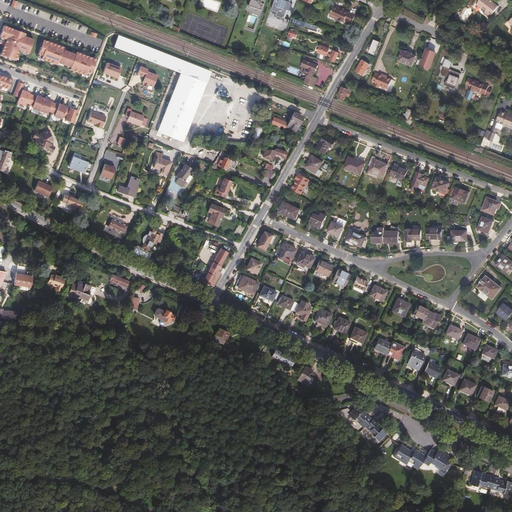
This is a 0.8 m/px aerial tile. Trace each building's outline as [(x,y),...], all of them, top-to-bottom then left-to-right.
[(251,0),(252,1),(249,0),(247,0),(245,6),(258,11),(260,4),(261,5),(262,0),(251,0)] [(291,2),(292,0),(276,0),(273,10),(278,12),(277,16),(286,19),(289,10),(290,11),(293,3),(291,2)] [(477,1),(475,4),(480,9),(479,10),(478,11),(487,18),(495,7),(487,0),(477,0),(477,1)] [(332,7),(328,15),(336,19),(336,20),(342,23),(342,21),(349,25),(353,16),(332,7)] [(313,31),(315,26),(291,18),(290,23),(304,28),(303,31),(307,32),(308,29),(313,31)] [(17,51),(27,54),(32,41),(23,37),(24,34),(2,26),(0,32),(0,45),(3,46),(0,52),(0,56),(14,61),(17,51)] [(374,51),(379,39),(373,36),(368,49),(374,51)] [(181,143),(208,73),(161,55),(116,37),(112,48),(117,50),(130,55),(136,58),(150,64),(156,66),(162,68),(171,72),(177,75),(155,133),(181,143)] [(88,78),(94,61),(71,52),(71,54),(64,52),(65,50),(42,41),(36,58),(53,65),(54,63),(56,64),(69,68),(71,69),(70,71),(88,78)] [(334,52),(331,56),(327,54),(329,50),(329,49),(323,47),(319,46),(317,53),(326,57),(327,56),(330,58),(329,61),(333,63),(338,55),(334,52)] [(432,69),(438,52),(427,48),(421,65),(432,69)] [(405,54),(406,53),(400,50),(400,51),(396,50),(392,60),(405,66),(407,63),(408,63),(411,58),(409,57),(410,56),(405,54)] [(362,75),(369,63),(362,59),(355,71),(362,75)] [(120,68),(105,62),(100,73),(116,79),(120,68)] [(302,84),(312,88),(315,81),(312,79),(314,74),(317,68),(303,62),(300,68),(304,69),(302,75),(306,77),(302,84)] [(453,71),(454,70),(442,65),(438,74),(450,79),(449,80),(455,82),(458,73),(453,71)] [(141,67),(137,75),(144,78),(147,70),(141,67)] [(144,78),(141,85),(153,90),(158,78),(146,73),(144,78)] [(381,77),(382,75),(378,74),(377,75),(373,74),(370,82),(373,84),(372,87),(376,89),(377,87),(386,90),(386,89),(390,80),(385,78),(381,77)] [(0,91),(5,94),(11,79),(1,75),(0,75),(0,91)] [(483,95),(487,85),(482,83),(481,83),(474,81),(475,80),(470,79),(466,89),(471,92),(472,90),(483,95)] [(341,86),(337,98),(338,99),(337,101),(341,102),(344,96),(348,98),(351,90),(349,89),(343,87),(341,86)] [(24,104),(28,105),(31,96),(28,94),(20,91),(18,96),(16,103),(23,106),(24,104)] [(38,112),(43,99),(35,96),(35,97),(31,96),(28,105),(31,106),(31,109),(38,112)] [(47,112),(50,113),(54,104),(50,103),(50,102),(43,99),(38,112),(46,114),(47,112)] [(65,108),(65,107),(57,105),(54,104),(50,113),(54,115),(53,117),(60,120),(61,118),(65,108)] [(72,124),(76,112),(69,109),(68,109),(65,108),(61,118),(65,119),(64,121),(72,124)] [(404,109),(401,117),(403,118),(401,122),(407,125),(409,120),(410,121),(412,116),(407,114),(408,111),(404,109)] [(511,117),(506,116),(507,114),(498,111),(494,122),(511,129),(511,117)] [(100,131),(104,119),(90,113),(86,123),(93,126),(93,128),(100,131)] [(141,119),(142,118),(129,114),(127,118),(125,122),(138,127),(139,126),(142,128),(145,120),(141,119)] [(290,116),(286,123),(295,127),(297,124),(296,124),(297,120),(290,116)] [(284,131),(284,130),(286,126),(285,125),(273,119),(269,125),(278,130),(284,131)] [(286,126),(284,130),(288,132),(292,134),(295,127),(286,123),(285,125),(286,126)] [(51,148),(49,146),(48,146),(48,144),(51,139),(46,130),(36,135),(33,133),(31,137),(34,139),(33,143),(37,145),(37,146),(50,153),(52,150),(51,148)] [(331,149),(334,144),(324,137),(316,150),(324,155),(329,148),(331,149)] [(0,171),(3,173),(10,155),(1,152),(3,146),(0,145),(0,171)] [(279,158),(282,159),(284,153),(269,149),(269,150),(265,150),(264,151),(263,151),(262,156),(263,158),(268,160),(268,158),(270,158),(271,158),(271,157),(272,157),(271,157),(271,154),(279,156),(279,158)] [(359,172),(363,162),(347,155),(343,166),(359,172)] [(316,170),(320,163),(309,156),(303,167),(311,173),(313,174),(316,170)] [(156,158),(155,160),(152,169),(155,170),(159,172),(158,175),(165,177),(171,165),(160,160),(156,158)] [(235,164),(223,158),(219,167),(220,168),(219,169),(224,172),(226,168),(232,171),(235,164)] [(85,170),(87,164),(72,159),(68,169),(83,174),(85,170)] [(371,160),(367,171),(376,175),(380,176),(382,172),(385,165),(371,160)] [(406,168),(403,167),(398,165),(399,163),(394,161),(389,174),(402,179),(406,168)] [(112,179),(116,167),(104,163),(100,175),(112,179)] [(173,184),(180,189),(184,183),(185,184),(190,178),(187,175),(190,170),(183,165),(180,169),(180,170),(177,173),(173,178),(176,180),(173,184)] [(421,177),(422,175),(413,172),(408,185),(422,190),(427,179),(421,177)] [(297,194),(305,180),(295,174),(291,180),(293,181),(288,189),(297,194)] [(232,179),(224,176),(224,178),(220,186),(220,188),(217,194),(224,197),(226,193),(227,194),(232,181),(231,181),(232,179)] [(135,198),(139,180),(132,178),(128,190),(118,187),(117,192),(135,198)] [(444,194),(444,193),(445,190),(448,183),(435,178),(430,189),(444,194)] [(34,192),(49,197),(53,185),(38,180),(34,192)] [(455,188),(451,198),(455,200),(463,203),(467,193),(455,188)] [(61,202),(81,209),(84,201),(65,193),(61,202)] [(481,211),(493,216),(494,213),(497,214),(498,214),(500,210),(498,210),(500,205),(486,199),(481,211)] [(293,221),(298,211),(281,202),(276,212),(293,221)] [(222,211),(209,206),(206,213),(209,214),(206,224),(216,228),(222,211)] [(319,229),(324,217),(314,213),(308,224),(319,229)] [(465,227),(469,228),(466,219),(461,218),(465,227)] [(481,218),(476,230),(487,234),(491,222),(481,218)] [(123,235),(127,227),(110,219),(106,227),(123,235)] [(338,238),(342,228),(331,223),(326,233),(338,238)] [(238,225),(235,232),(240,235),(244,227),(238,225)] [(487,234),(476,230),(473,229),(474,234),(484,238),(488,235),(487,234)] [(147,252),(151,244),(154,245),(156,242),(158,244),(162,235),(156,232),(155,233),(154,232),(151,230),(150,233),(148,232),(146,236),(144,236),(141,238),(141,240),(141,243),(142,244),(140,248),(147,252)] [(442,230),(430,230),(430,240),(441,240),(442,234),(444,234),(444,231),(442,231),(442,230)] [(361,247),(366,238),(352,231),(347,240),(353,243),(361,247)] [(372,243),(383,243),(383,231),(377,231),(372,231),(372,243)] [(383,231),(383,243),(397,243),(398,231),(383,231)] [(267,244),(271,236),(263,232),(256,247),(264,251),(267,244)] [(466,242),(466,232),(451,232),(450,242),(466,242)] [(420,243),(421,233),(406,233),(405,244),(411,245),(411,243),(420,243)] [(284,256),(290,259),(294,250),(284,245),(282,244),(278,253),(279,254),(277,259),(282,261),(284,256)] [(219,251),(214,261),(220,264),(226,255),(219,251)] [(307,268),(312,258),(300,252),(294,265),(301,268),(302,266),(307,268)] [(507,274),(511,267),(511,262),(505,256),(497,266),(507,274)] [(181,270),(184,262),(172,258),(172,259),(170,264),(170,266),(181,270)] [(245,269),(249,271),(255,273),(259,264),(250,259),(245,269)] [(324,280),(330,267),(318,261),(312,274),(324,280)] [(201,271),(203,266),(198,263),(195,268),(201,271)] [(215,271),(209,268),(202,281),(211,286),(219,273),(215,271)] [(340,292),(348,276),(336,271),(329,287),(340,292)] [(250,296),(256,283),(236,274),(230,287),(250,296)] [(31,277),(14,275),(13,282),(19,284),(19,283),(25,284),(24,287),(29,288),(31,277)] [(100,278),(99,283),(107,285),(109,281),(118,284),(118,286),(119,286),(120,285),(126,288),(128,283),(109,275),(106,280),(100,278)] [(63,280),(53,276),(53,277),(49,276),(46,285),(54,288),(53,290),(58,292),(63,280)] [(364,290),(368,281),(356,276),(352,284),(353,285),(363,289),(364,290)] [(481,286),(480,288),(495,299),(502,290),(487,278),(485,281),(484,281),(481,285),(481,286)] [(2,281),(0,286),(0,317),(21,320),(31,291),(29,291),(22,289),(15,310),(0,309),(0,306),(8,283),(2,281)] [(90,286),(83,283),(77,285),(74,285),(71,283),(70,287),(66,286),(63,294),(75,298),(74,300),(79,301),(79,299),(86,301),(88,295),(87,294),(90,286)] [(381,302),(385,292),(373,286),(369,296),(381,302)] [(270,301),(274,293),(261,287),(257,296),(261,298),(261,297),(270,301)] [(495,299),(480,288),(479,289),(494,300),(495,299)] [(132,297),(130,309),(136,310),(138,299),(132,297)] [(292,302),(281,297),(277,305),(276,307),(280,309),(281,307),(288,311),(292,302)] [(403,317),(408,306),(396,301),(391,311),(403,317)] [(306,308),(308,305),(300,302),(299,305),(298,305),(294,314),(298,315),(297,317),(299,318),(298,320),(303,322),(309,310),(306,308)] [(508,320),(511,314),(511,310),(505,305),(499,313),(508,320)] [(412,315),(422,320),(426,311),(416,306),(412,315)] [(149,312),(149,314),(155,317),(155,318),(153,321),(154,322),(156,323),(157,323),(158,321),(160,323),(162,322),(163,320),(164,321),(165,319),(166,320),(167,319),(169,317),(169,315),(164,313),(164,311),(165,310),(164,309),(161,308),(160,308),(160,309),(160,308),(158,311),(154,308),(152,308),(151,308),(149,312)] [(324,328),(330,315),(318,309),(312,321),(316,323),(315,325),(320,327),(320,326),(324,328)] [(422,320),(421,323),(433,329),(438,318),(433,316),(434,314),(427,311),(426,311),(422,320)] [(342,336),(348,325),(336,320),(331,331),(342,336)] [(458,338),(462,329),(455,326),(456,324),(454,324),(453,325),(450,323),(446,332),(458,338)] [(347,340),(355,343),(356,340),(361,342),(365,334),(353,329),(350,333),(349,332),(348,334),(350,335),(347,340)] [(227,335),(216,331),(212,341),(222,346),(227,335)] [(474,350),(479,340),(467,334),(462,344),(474,350)] [(386,355),(390,345),(378,339),(373,349),(386,355)] [(403,348),(391,343),(390,345),(386,355),(391,357),(391,356),(398,359),(403,348)] [(496,351),(485,345),(478,358),(487,362),(489,357),(492,359),(496,351)] [(269,346),(266,352),(272,355),(275,348),(269,346)] [(418,370),(423,358),(412,353),(406,364),(418,370)] [(291,358),(280,355),(278,362),(290,365),(291,358)] [(435,378),(440,369),(429,364),(424,373),(435,378)] [(298,380),(310,386),(313,379),(308,377),(312,369),(305,366),(298,380)] [(511,377),(511,367),(503,366),(502,376),(511,377)] [(453,386),(458,376),(447,371),(442,381),(453,386)] [(471,396),(475,386),(464,381),(460,391),(471,396)] [(486,409),(491,398),(479,393),(474,403),(486,409)] [(505,412),(509,404),(498,399),(494,407),(505,412)] [(365,427),(374,436),(373,437),(378,441),(387,432),(382,427),(381,428),(376,424),(377,423),(373,419),(371,420),(366,415),(366,416),(361,412),(362,410),(358,406),(351,413),(350,408),(348,408),(346,408),(344,408),(342,409),(340,410),(339,411),(337,413),(344,419),(348,415),(353,420),(354,419),(363,428),(365,427)] [(427,456),(415,448),(413,452),(408,449),(408,448),(400,443),(393,455),(406,464),(411,457),(415,460),(413,465),(418,469),(427,456)] [(437,453),(431,449),(424,462),(429,466),(431,462),(442,469),(442,468),(447,471),(451,463),(447,461),(449,457),(439,450),(437,453)] [(511,495),(511,491),(511,481),(508,480),(508,482),(501,480),(502,479),(495,477),(496,475),(489,473),(489,474),(482,473),(483,470),(476,469),(473,482),(479,484),(480,481),(487,483),(488,481),(494,483),(493,485),(499,487),(499,489),(505,490),(504,493),(511,495)]
